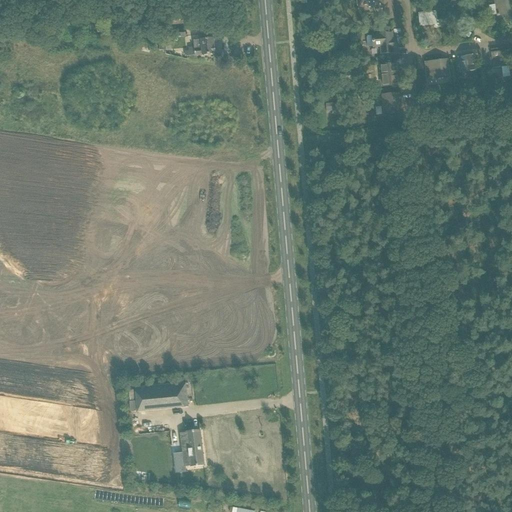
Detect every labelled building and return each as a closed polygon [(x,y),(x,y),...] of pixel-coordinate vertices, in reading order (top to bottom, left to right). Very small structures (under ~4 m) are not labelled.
[(362,0),(363,8),(374,7),(375,10),(384,9),(385,20),(395,19),(392,0),(362,0)] [(501,0),(495,1),(496,6),(497,16),(503,15),(505,21),(511,19),(511,4),(511,0),(501,0)] [(435,12),(428,13),(418,14),(419,25),(435,24),(435,28),(443,27),(443,20),(436,21),(435,12)] [(156,41),(158,25),(139,23),(137,31),(136,41),(147,42),(147,40),(156,41)] [(169,28),(170,39),(185,38),(184,27),(169,28)] [(393,38),(392,33),(372,34),(374,49),(380,48),(380,55),(394,54),(394,50),(395,50),(394,38),(393,38)] [(183,51),(184,57),(215,55),(213,39),(201,40),(201,37),(192,38),(193,47),(188,48),(188,51),(183,51)] [(506,51),(490,53),(492,63),(493,68),(501,67),(502,75),(502,78),(510,77),(509,74),(508,66),(507,61),(506,51)] [(328,57),(326,57),(327,62),(329,61),(330,63),(337,61),(335,53),(328,54),(328,57)] [(457,58),(459,68),(460,73),(475,70),(473,55),(457,58)] [(447,60),(442,61),(425,63),(427,80),(449,77),(447,60)] [(381,88),(400,86),(397,63),(378,65),(381,88)] [(400,93),(381,95),(383,116),(402,114),(400,93)] [(336,103),(326,103),(326,111),(332,110),(333,113),(337,113),(336,110),(336,103)] [(439,107),(430,108),(431,117),(440,116),(439,107)] [(188,408),(185,383),(135,388),(138,413),(188,408)] [(180,432),(184,467),(204,465),(200,430),(180,432)]
